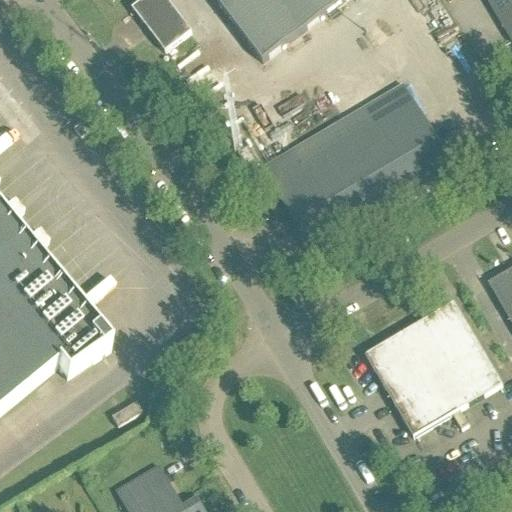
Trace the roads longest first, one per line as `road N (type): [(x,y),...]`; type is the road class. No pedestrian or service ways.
road 1 (residential): [(281,348),(183,194),(41,0)]
road 2 (residential): [(281,348),(511,208)]
road 3 (residential): [(258,511),(210,425),(217,389),(281,348)]
road 4 (residential): [(379,511),(281,348)]
